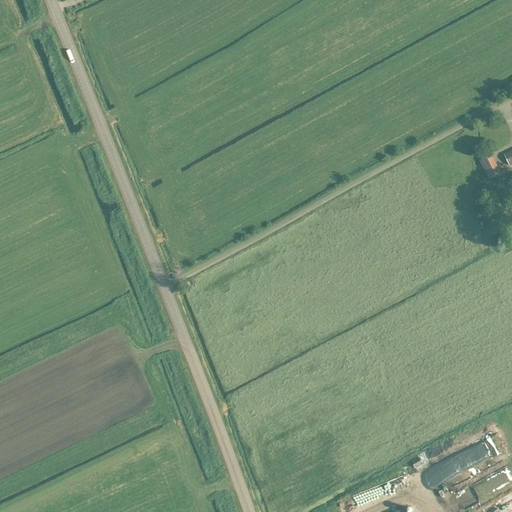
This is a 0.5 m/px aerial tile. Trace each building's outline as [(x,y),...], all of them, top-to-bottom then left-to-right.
[(479,159),(488,180),(499,175),(490,154),(479,159)] [(489,426),(449,443),(436,453),(438,453),(399,486),(440,469),(443,467),(448,464),(452,462),(455,460),(462,454),(480,447),(494,434),(492,430),(489,426)] [(493,448),(476,466),(485,475),(503,456),(493,448)] [(414,468),(423,464),(419,457),(411,461),(414,468)] [(484,496),(484,495),(511,479),(511,478),(507,469),(455,496),(462,508),(484,496)] [(506,508),(511,504),(511,492),(501,501),(506,508)] [(357,511),(356,503),(341,506),(342,511),(357,511)]
